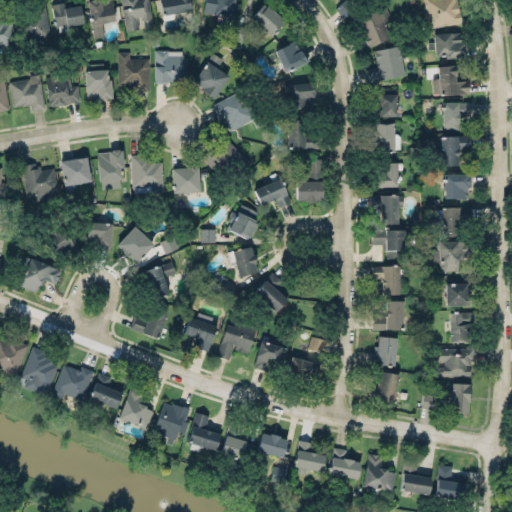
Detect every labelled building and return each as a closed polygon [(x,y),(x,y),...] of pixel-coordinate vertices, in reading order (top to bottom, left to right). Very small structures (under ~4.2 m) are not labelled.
[(87,0),(91,21),(114,18),(113,8),(112,0),(87,0)] [(119,0),(125,31),(141,28),(152,26),(147,0),(119,0)] [(158,0),(161,14),(190,9),(188,0),(158,0)] [(232,15),(232,0),(203,0),(203,13),(232,15)] [(343,0),(334,8),(345,20),(357,10),(348,0),(343,0)] [(460,22),(456,0),(423,0),(428,28),(460,22)] [(51,3),(54,19),(55,20),(53,20),(54,22),(56,22),(56,24),(66,23),(67,25),(83,22),(80,4),(64,7),(63,1),(51,3)] [(249,19),(271,35),(283,19),(262,2),(249,19)] [(45,3),(50,36),(22,40),(18,16),(37,13),(36,4),(45,3)] [(366,46),(394,35),(383,7),(355,18),(366,46)] [(0,19),(0,45),(13,45),(11,19),(0,19)] [(434,57),(461,56),(460,31),(432,33),(432,41),(426,42),(427,49),(434,49),(434,57)] [(294,39),(299,48),(302,47),(309,59),(305,60),(306,61),(285,72),(274,50),(285,45),(284,44),(294,39)] [(366,67),(369,80),(405,73),(399,43),(373,48),(377,65),(366,67)] [(153,48),(182,48),(182,79),(167,79),(167,82),(154,82),(153,48)] [(117,85),(130,85),(130,87),(135,87),(135,90),(148,90),(149,57),(129,57),(129,51),(117,51),(117,85)] [(192,81),(206,60),(228,75),(213,97),(200,89),(201,87),(192,81)] [(437,65),(455,64),(455,67),(456,67),(456,71),(455,72),(455,73),(457,73),(457,76),(455,76),(455,80),(467,79),(468,92),(440,95),(439,92),(433,92),(432,77),(438,77),(437,65)] [(84,70),(86,97),(93,97),(94,98),(112,97),(110,79),(108,79),(107,68),(84,70)] [(29,77),(8,80),(12,106),(30,103),(31,109),(44,107),(38,73),(29,74),(31,82),(30,82),(29,77)] [(77,84),(79,100),(48,105),(45,76),(68,73),(70,85),(77,84)] [(0,74),(3,74),(8,108),(0,109),(0,74)] [(284,84),(285,110),(313,108),(312,82),(284,84)] [(212,104),(239,90),(253,117),(231,129),(229,124),(228,124),(222,113),(218,115),(212,104)] [(379,93),(396,93),(396,115),(369,115),(368,101),(379,101),(379,93)] [(469,100),(470,115),(459,115),(459,128),(443,128),(442,101),(469,100)] [(316,134),(317,146),(283,147),(282,135),(287,135),(287,118),(304,118),(305,134),(316,134)] [(399,149),(399,134),(393,134),(392,122),(372,122),(373,149),(399,149)] [(433,140),(440,140),(440,135),(469,134),(470,147),(457,147),(458,164),(440,165),(440,151),(433,151),(433,140)] [(201,156),(225,180),(246,159),(228,141),(217,151),(212,146),(201,156)] [(97,150),(98,188),(120,187),(119,168),(122,167),(122,150),(97,150)] [(129,153),(143,153),(143,156),(148,155),(148,158),(154,158),(154,160),(162,160),(163,191),(151,191),(150,185),(131,186),(129,153)] [(59,161),(63,184),(89,180),(85,156),(59,161)] [(307,157),(322,157),(322,199),(314,199),(314,201),(304,201),(304,199),(296,199),(296,180),(308,180),(307,157)] [(37,200),(57,197),(53,167),(37,169),(37,162),(21,164),(25,196),(36,195),(37,200)] [(374,186),(397,186),(396,162),(373,162),(374,186)] [(170,167),(197,165),(199,190),(173,192),(170,167)] [(466,198),(466,188),(470,188),(469,173),(443,173),(443,198),(466,198)] [(279,177),(290,201),(279,206),(275,198),(260,205),(253,189),(279,177)] [(401,194),(370,194),(370,211),(376,211),(376,223),(401,222),(401,194)] [(236,211),(232,210),(224,227),(247,238),(259,212),(240,203),(236,211)] [(439,204),(440,236),(450,236),(460,236),(460,204),(439,204)] [(87,220),(111,222),(109,249),(96,248),(97,240),(86,239),(87,220)] [(64,223),(44,232),(56,258),(75,249),(64,223)] [(134,262),(152,244),(134,225),(115,243),(134,262)] [(214,228),(199,228),(200,241),(214,241),(214,228)] [(384,229),(385,257),(404,257),(403,229),(384,229)] [(164,253),(177,247),(172,235),(159,241),(164,253)] [(438,240),(472,239),(472,255),(459,255),(459,261),(457,261),(457,270),(437,270),(437,260),(432,260),(431,246),(438,249),(438,240)] [(226,250),(249,245),(251,254),(253,253),(255,263),(254,263),(255,271),(238,276),(233,260),(229,261),(226,250)] [(30,257),(20,284),(36,290),(39,284),(41,285),(43,278),(55,283),(60,269),(30,257)] [(143,270),(152,297),(168,292),(163,275),(175,271),(171,260),(143,270)] [(381,294),(398,293),(398,265),(371,265),(371,279),(381,279),(381,294)] [(286,298),(274,287),(280,280),(271,272),(253,292),(274,312),(286,298)] [(444,305),(471,304),(470,277),(458,278),(458,282),(444,283),(444,305)] [(385,300),(402,300),(402,329),(372,328),(372,315),(385,315),(385,300)] [(134,317),(130,327),(141,331),(142,333),(157,338),(168,311),(152,304),(145,321),(134,317)] [(470,311),(447,312),(448,341),(471,340),(470,311)] [(188,316),(215,326),(206,350),(195,346),(198,338),(182,333),(188,316)] [(232,348),(246,353),(253,331),(226,322),(215,355),(228,359),(232,348)] [(321,352),(325,339),(310,334),(306,347),(321,352)] [(0,338),(10,342),(12,336),(28,342),(16,375),(0,368),(0,338)] [(395,337),(373,336),(372,363),(393,364),(395,337)] [(288,346),(257,341),(253,368),(267,369),(268,362),(285,365),(288,346)] [(19,376),(25,378),(22,386),(45,395),(57,365),(48,361),(50,353),(31,345),(19,376)] [(434,376),(434,365),(441,365),(444,364),(444,360),(435,360),(434,347),(473,346),(474,359),(470,359),(470,374),(434,376)] [(291,356),(319,363),(315,379),(306,377),(306,378),(287,374),(291,356)] [(79,365),(78,369),(61,363),(50,395),(60,399),(62,393),(81,399),(92,369),(79,365)] [(115,408),(88,397),(98,371),(110,376),(107,386),(121,392),(115,408)] [(397,373),(380,371),(378,386),(365,385),(363,398),(393,401),(397,373)] [(467,412),(469,383),(451,382),(450,411),(467,412)] [(117,417),(145,428),(152,409),(137,403),(142,391),(129,386),(117,417)] [(432,409),(435,395),(422,392),(419,406),(432,409)] [(162,401),(172,404),(172,402),(188,407),(184,420),(187,421),(184,432),(177,430),(174,438),(173,438),(171,443),(165,440),(167,436),(152,430),(162,401)] [(186,438),(195,410),(208,414),(204,429),(219,433),(214,450),(188,442),(187,441),(186,438)] [(246,437),(240,459),(220,453),(226,429),(241,433),(240,435),(246,437)] [(260,432),(255,450),(282,458),(287,439),(280,437),(280,435),(269,432),(268,434),(260,432)] [(324,454),(309,451),(310,442),(298,439),(292,472),(305,474),(306,469),(321,471),(324,454)] [(358,458),(344,457),(345,448),(331,447),(329,474),(357,476),(358,458)] [(392,469),(380,469),(381,454),(364,453),(363,487),(392,488),(392,469)] [(403,457),(417,460),(415,474),(430,477),(428,495),(400,489),(402,473),(400,473),(403,457)] [(453,465),(437,463),(433,493),(435,493),(435,495),(465,500),(467,482),(451,480),(453,465)] [(283,486),(286,468),(272,466),(269,484),(283,486)]
